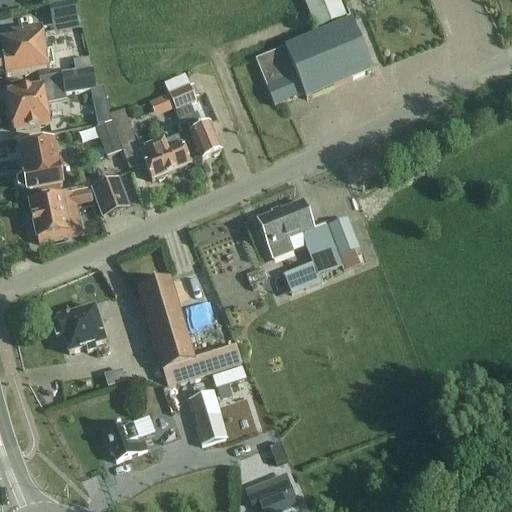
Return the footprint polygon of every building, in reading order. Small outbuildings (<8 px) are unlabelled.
[(346,21),(337,0),(301,0),(315,34),(346,21)] [(51,22),(78,18),(76,6),(49,11),(51,22)] [(351,23),(255,62),(274,109),(303,97),(306,102),(372,75),(351,23)] [(0,55),(2,69),(0,69),(0,79),(4,78),(5,82),(47,75),(46,72),(51,71),(49,57),(45,58),(40,33),(10,38),(12,45),(0,47),(0,55)] [(183,77),(188,88),(208,78),(203,67),(183,77)] [(63,101),(96,96),(93,76),(60,81),(63,101)] [(211,127),(201,131),(192,107),(201,103),(195,88),(171,100),(183,130),(188,128),(202,164),(222,156),(211,127)] [(45,115),(55,113),(53,102),(44,104),(42,91),(8,98),(15,138),(49,131),(45,115)] [(125,120),(110,125),(111,128),(122,158),(123,161),(138,156),(125,120)] [(96,133),(107,163),(122,158),(111,128),(96,133)] [(176,140),(140,155),(152,184),(188,169),(176,140)] [(18,152),(22,174),(14,180),(16,190),(25,192),(26,198),(67,190),(65,182),(61,183),(53,145),(18,152)] [(125,192),(97,198),(103,225),(130,220),(125,192)] [(70,237),(66,217),(76,215),(73,199),(29,207),(37,244),(40,244),(41,250),(49,248),(48,242),(70,237)] [(302,205),(257,223),(272,262),(292,254),(287,243),(301,238),(313,268),(297,274),(305,292),(321,286),(318,279),(341,269),(343,274),(359,268),(354,254),(359,252),(347,222),(329,229),(327,226),(313,231),(302,205)] [(196,274),(199,285),(219,281),(216,269),(196,274)] [(170,283),(138,293),(167,391),(241,368),(235,350),(194,363),(170,283)] [(94,352),(105,348),(95,313),(56,325),(57,327),(51,329),(55,342),(61,341),(67,359),(83,354),(85,358),(95,355),(94,352)] [(212,381),(216,393),(246,383),(242,371),(212,381)] [(227,393),(210,398),(186,405),(201,453),(242,440),(227,393)] [(116,432),(103,437),(110,457),(112,457),(116,466),(141,456),(147,453),(143,441),(136,444),(130,427),(120,430),(119,429),(116,430),(116,432)] [(260,511),(290,511),(298,509),(292,494),(284,497),(278,482),(245,495),(251,510),(259,507),(260,511)]
